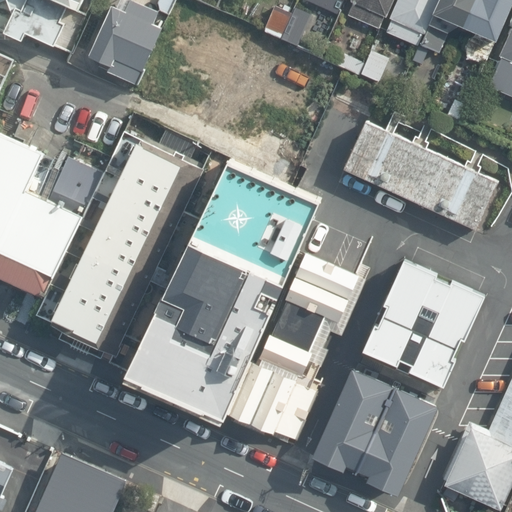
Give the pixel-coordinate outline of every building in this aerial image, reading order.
[(52,50),(71,14),(43,0),(0,0),(0,33),(23,45),(28,37),(52,50)] [(91,0),(43,0),(71,14),(82,19),(91,0)] [(349,0),(352,1),(352,0),(298,0),(331,14),(337,0),(349,0)] [(352,3),(388,19),(396,0),(352,0),(352,1),(352,3)] [(437,19),(445,0),(396,0),(388,19),(423,34),(420,40),(441,50),(449,31),(434,25),(437,19)] [(497,46),(511,11),(511,0),(445,0),(437,19),(497,46)] [(163,32),(113,8),(86,65),(136,89),(163,32)] [(511,20),(490,71),(511,80),(511,20)] [(163,32),(136,89),(196,117),(228,50),(168,22),(163,32)] [(301,146),(329,78),(293,63),(302,40),(264,24),(251,56),(271,64),(261,90),(269,93),(255,127),(301,146)] [(391,56),(373,47),(360,73),(378,82),(391,56)] [(0,114),(8,96),(0,92),(0,114)] [(498,177),(369,118),(347,166),(476,225),(498,177)] [(0,275),(46,296),(48,291),(52,293),(59,276),(63,277),(91,217),(34,191),(51,155),(0,131),(0,275)] [(121,346),(206,168),(204,168),(206,164),(187,155),(187,154),(177,149),(175,154),(143,138),(141,143),(140,143),(52,325),(119,356),(123,347),(121,346)] [(326,198),(231,155),(129,378),(224,421),(326,198)] [(373,240),(319,216),(230,419),(294,448),(321,386),(313,382),(330,344),(317,338),(325,318),(343,326),(369,266),(363,263),(373,240)] [(411,261),(370,351),(450,387),(491,297),(411,261)] [(398,386),(355,367),(316,455),(346,469),(349,462),(362,468),(398,386)] [(511,373),(489,425),(468,416),(439,482),(497,507),(511,474),(511,373)] [(438,404),(398,386),(362,468),(371,472),(368,479),(399,492),(438,404)] [(0,511),(4,511),(32,452),(0,437),(0,511)] [(113,511),(129,478),(63,448),(34,511),(113,511)]
